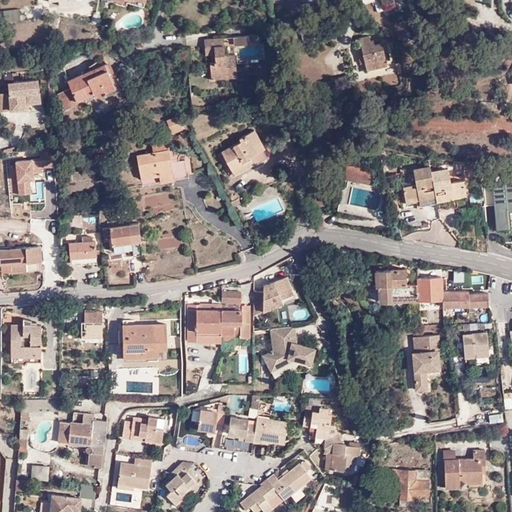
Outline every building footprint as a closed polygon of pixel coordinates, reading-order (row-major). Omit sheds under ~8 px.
[(314,22),(301,23),(302,32),(321,30),(320,18),(313,19),(314,22)] [(369,35),(363,37),(370,68),(386,64),(382,43),(375,44),(374,39),(370,39),(369,35)] [(233,38),(234,46),(245,44),(244,37),(233,38)] [(209,61),(213,74),(226,73),(225,78),(237,77),(236,53),(229,53),(224,39),(206,41),(206,54),(215,54),(215,61),(209,61)] [(95,90),(108,84),(106,63),(102,55),(94,61),(95,65),(68,77),(71,84),(60,89),(67,105),(79,100),(79,98),(95,90)] [(114,81),(106,63),(108,84),(114,81)] [(39,89),(38,77),(7,78),(8,92),(0,91),(0,106),(9,106),(24,106),(23,91),(39,89)] [(108,88),(108,84),(95,90),(97,93),(108,88)] [(177,115),(168,119),(174,132),(184,127),(177,115)] [(228,167),(232,173),(268,153),(254,129),(240,136),(241,139),(222,149),(231,166),(228,167)] [(171,169),(172,175),(188,172),(186,156),(170,158),(165,140),(151,142),(152,148),(135,152),(141,175),(158,172),(171,169)] [(52,147),(40,148),(42,157),(32,157),(34,172),(43,172),(42,166),(55,165),(52,147)] [(309,150),(310,164),(320,163),(318,149),(309,150)] [(97,152),(99,161),(108,159),(106,150),(97,152)] [(14,159),(17,193),(31,191),(30,178),(34,177),(34,172),(32,157),(14,159)] [(375,167),(350,161),(348,172),(372,178),(375,167)] [(310,164),(311,175),(320,174),(320,163),(310,164)] [(421,205),(438,202),(432,169),(431,164),(414,167),(416,182),(403,184),(406,197),(419,195),(421,205)] [(432,169),(438,202),(439,206),(454,203),(453,191),(466,189),(464,177),(450,179),(448,166),(432,169)] [(172,175),(171,169),(158,172),(160,178),(172,175)] [(320,174),(311,175),(312,191),(321,191),(320,174)] [(511,184),(493,185),(496,226),(511,224),(511,184)] [(322,200),(321,191),(312,191),(313,200),(322,200)] [(174,206),(173,192),(144,194),(145,208),(174,206)] [(280,200),(267,202),(269,212),(261,213),(262,219),(276,217),(274,209),(282,208),(280,200)] [(80,212),(72,212),(72,221),(80,221),(80,212)] [(110,223),(111,228),(111,229),(113,239),(140,235),(138,219),(129,220),(128,214),(109,217),(110,223)] [(99,230),(98,216),(83,217),(84,231),(99,230)] [(83,238),(69,239),(70,253),(96,251),(94,236),(92,237),(83,238)] [(36,244),(0,246),(0,259),(11,259),(12,267),(12,269),(26,268),(26,258),(36,257),(43,257),(42,244),(36,244)] [(122,247),(124,257),(134,255),(133,245),(122,247)] [(96,258),(96,251),(70,253),(71,258),(80,258),(80,259),(96,258)] [(11,259),(0,259),(0,267),(12,267),(11,259)] [(110,275),(129,274),(128,259),(109,260),(110,275)] [(408,302),(407,285),(407,270),(376,272),(377,288),(379,288),(379,300),(384,304),(408,302)] [(450,276),(472,279),(473,273),(451,270),(450,276)] [(261,291),(251,292),(252,315),(282,303),(280,298),(292,292),(285,276),(261,286),(261,291)] [(418,278),(418,285),(419,301),(442,301),(442,307),(489,306),(488,294),(469,294),(469,291),(442,292),(441,277),(418,278)] [(418,285),(407,285),(408,302),(414,302),(415,312),(420,312),(419,301),(418,285)] [(241,290),(221,290),(222,301),(225,301),(225,303),(221,303),(222,304),(222,331),(235,331),(235,330),(235,322),(241,322),(241,330),(241,335),(241,342),(251,341),(250,303),(239,303),(239,300),(241,301),(241,290)] [(344,302),(355,310),(359,304),(350,298),(344,291),(339,295),(344,302)] [(294,297),(292,292),(280,298),(282,303),(294,297)] [(309,301),(288,307),(292,319),(313,314),(309,301)] [(189,304),(188,334),(212,334),(221,334),(222,334),(222,331),(222,304),(213,304),(213,309),(201,309),(201,304),(189,304)] [(85,313),(84,328),(104,328),(104,311),(96,311),(96,313),(85,313)] [(38,348),(41,348),(41,325),(37,325),(37,323),(31,322),(31,321),(24,318),(23,325),(13,325),(12,365),(27,365),(28,362),(41,362),(41,356),(38,356),(38,348)] [(167,323),(125,324),(124,329),(124,357),(158,356),(158,349),(167,349),(167,323)] [(291,326),(271,329),(274,350),(264,355),(272,370),(284,364),(283,361),(290,358),(294,359),(312,363),(315,347),(297,343),(293,342),(291,326)] [(235,331),(222,331),(222,334),(223,340),(235,340),(235,331)] [(221,334),(212,334),(212,342),(221,342),(221,334)] [(474,353),(489,352),(488,334),(463,336),(465,359),(475,358),(474,353)] [(415,371),(416,383),(427,382),(426,371),(440,369),(438,352),(441,352),(439,336),(415,338),(416,354),(413,354),(414,366),(417,366),(417,371),(415,371)] [(29,378),(37,379),(38,371),(30,369),(29,378)] [(428,390),(427,382),(416,383),(417,391),(428,390)] [(222,395),(210,400),(211,402),(221,399),(221,402),(228,402),(229,394),(222,395)] [(261,395),(253,395),(251,407),(259,409),(260,404),(261,395)] [(58,400),(22,399),(21,419),(28,419),(28,410),(58,411),(58,400)] [(326,448),(334,449),(332,469),(352,471),(353,462),(357,462),(358,455),(360,455),(361,446),(350,444),(346,444),(347,442),(342,442),(336,424),(331,424),(333,413),(328,413),(329,408),(320,406),(307,405),(306,409),(306,410),(303,424),(311,425),(317,426),(317,431),(316,436),(326,437),(325,448),(326,448)] [(217,424),(225,425),(227,407),(219,406),(218,412),(202,410),(199,429),(215,432),(217,424)] [(85,415),(84,424),(93,425),(93,420),(93,416),(85,415)] [(147,433),(146,440),(162,442),(164,429),(157,428),(158,419),(150,417),(149,420),(134,417),(133,423),(126,421),(123,437),(131,438),(132,438),(132,434),(142,436),(143,432),(147,433)] [(254,442),(257,424),(249,423),(249,420),(232,417),(229,433),(241,435),(247,436),(246,441),(254,442)] [(287,423),(258,418),(257,424),(254,442),(262,443),(263,440),(269,441),(284,444),(287,423)] [(165,420),(158,419),(157,428),(164,429),(165,420)] [(93,425),(84,424),(60,422),(58,441),(87,445),(86,451),(87,452),(89,452),(88,466),(102,467),(107,421),(93,420),(93,425)] [(334,449),(326,448),(326,453),(329,453),(328,462),(327,468),(332,469),(334,449)] [(456,460),(444,461),(446,490),(461,489),(461,485),(470,484),(483,483),(482,474),(482,473),(482,467),(486,467),(485,451),(474,451),(474,459),(456,460)] [(443,453),(444,461),(456,460),(455,452),(443,453)] [(358,455),(357,462),(364,466),(368,457),(360,455),(358,455)] [(122,462),(119,484),(135,486),(148,488),(153,459),(140,457),(139,465),(135,464),(122,462)] [(189,469),(194,462),(184,461),(182,464),(174,472),(176,475),(167,483),(172,490),(167,494),(176,504),(185,497),(183,494),(191,486),(197,481),(194,479),(188,471),(189,469)] [(268,478),(279,492),(284,499),(312,478),(307,472),(312,469),(306,462),(301,465),(300,463),(279,479),(274,474),(268,478)] [(47,467),(32,465),(31,478),(47,479),(47,467)] [(196,477),(189,469),(188,471),(194,479),(196,477)] [(401,506),(414,506),(415,496),(429,497),(429,480),(415,480),(415,470),(397,470),(397,480),(400,480),(399,491),(401,491),(401,506)] [(27,479),(17,478),(16,490),(25,491),(26,490),(27,479)] [(268,501),(279,492),(268,478),(262,483),(262,485),(256,490),(257,491),(253,494),(252,492),(240,502),(245,509),(249,506),(254,511),(261,507),(264,511),(266,511),(272,508),(268,501)] [(193,489),(196,492),(200,485),(197,481),(191,486),(193,489)] [(343,500),(353,500),(355,488),(344,487),(343,500)] [(72,511),(73,509),(80,509),(81,498),(53,495),(51,511),(72,511)] [(343,500),(342,508),(352,509),(353,502),(353,500),(343,500)]
